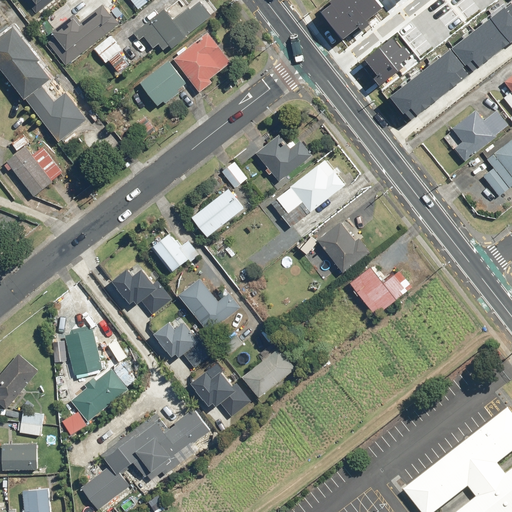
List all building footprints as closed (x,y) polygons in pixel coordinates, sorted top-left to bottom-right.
[(335,3),(325,10),(346,37),(384,7),(379,0),(333,0),(335,3)] [(55,31),(71,50),(104,24),(106,25),(117,16),(107,3),(84,21),(78,13),(55,31)] [(507,4),(494,14),(511,36),(511,3),(508,6),(507,4)] [(156,48),(161,44),(165,49),(171,44),(173,47),(206,20),(193,4),(175,18),(172,15),(172,14),(167,7),(166,8),(165,7),(140,28),(136,31),(142,38),(146,35),(156,48)] [(424,27),(439,26),(449,38),(470,21),(460,8),(452,14),(444,4),(421,22),(424,27)] [(492,14),(454,44),(468,61),(470,60),(476,67),(511,39),(492,14)] [(17,25),(0,39),(0,62),(29,99),(58,76),(17,25)] [(209,33),(177,58),(200,88),(232,63),(209,33)] [(113,35),(96,48),(107,62),(111,60),(122,73),(131,66),(121,52),(124,49),(113,35)] [(394,37),(368,58),(381,73),(377,77),(384,85),(408,64),(406,62),(414,54),(405,43),(402,46),(394,37)] [(453,45),(392,93),(411,118),(471,72),(465,64),(467,63),(453,45)] [(142,79),(161,103),(187,82),(169,59),(142,79)] [(50,91),(33,104),(62,141),(90,119),(68,92),(57,101),(50,91)] [(455,142),(468,159),(509,126),(496,110),(485,118),(478,110),(455,129),(462,137),(455,142)] [(32,142),(25,133),(13,143),(19,151),(32,142)] [(282,134),(258,153),(272,170),(273,170),(280,180),(313,155),(301,140),(292,147),(282,134)] [(484,176),(500,195),(511,186),(511,187),(511,139),(489,158),(496,167),(484,176)] [(56,178),(28,146),(7,165),(12,170),(14,169),(37,195),(56,178)] [(275,198),(294,224),(347,185),(328,160),(275,198)] [(236,162),(225,170),(237,187),(248,179),(236,162)] [(195,216),(210,235),(245,208),(230,189),(195,216)] [(321,240),(345,271),(369,253),(345,222),(321,240)] [(191,258),(172,233),(153,248),(173,273),(191,258)] [(403,269),(385,281),(374,266),(353,282),(377,313),(398,297),(415,286),(403,269)] [(173,296),(150,267),(139,276),(133,269),(113,284),(131,307),(142,298),(153,312),(173,296)] [(210,331),(242,307),(232,293),(221,301),(202,278),(181,294),(210,331)] [(215,354),(176,304),(153,322),(193,371),(215,354)] [(94,328),(66,335),(67,340),(76,374),(78,374),(78,377),(90,377),(90,371),(104,367),(94,328)] [(230,354),(243,343),(237,336),(225,347),(230,354)] [(68,359),(67,340),(56,341),(57,360),(68,359)] [(280,348),(246,375),(263,396),(297,368),(280,348)] [(0,401),(8,408),(40,369),(21,353),(2,375),(0,373),(0,394),(0,395),(0,401)] [(123,363),(115,369),(129,385),(136,379),(123,363)] [(99,379),(96,376),(87,384),(90,387),(73,401),(90,421),(130,387),(128,385),(115,369),(113,367),(99,379)] [(254,399),(231,370),(219,379),(213,372),(194,388),(212,410),(222,402),(233,416),(254,399)] [(453,511),(511,511),(511,468),(504,474),(496,463),(511,451),(511,414),(507,409),(402,490),(419,511),(434,511),(466,488),(473,497),(453,511)] [(151,479),(211,433),(194,410),(166,432),(159,421),(108,458),(112,464),(81,485),(97,509),(132,486),(122,471),(137,461),(151,479)] [(44,434),(46,413),(25,412),(23,433),(44,434)] [(41,444),(5,443),(4,469),(40,470),(41,444)] [(51,511),(50,487),(24,488),(25,510),(33,509),(32,511),(51,511)]
